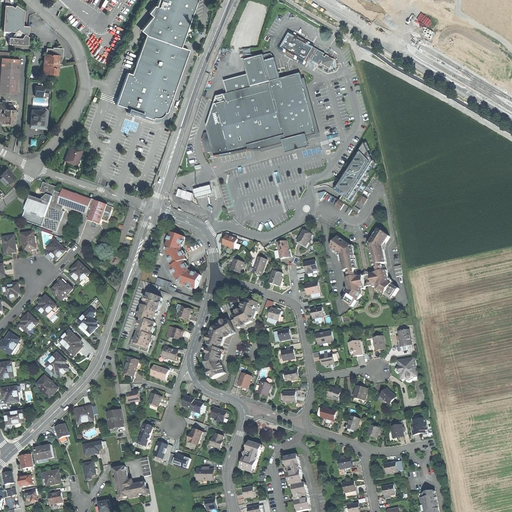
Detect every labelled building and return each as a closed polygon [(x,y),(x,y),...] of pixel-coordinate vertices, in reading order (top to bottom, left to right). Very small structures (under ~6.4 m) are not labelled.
[(120,95),(117,105),(129,109),(128,113),(130,113),(131,111),(136,113),(142,115),(141,117),(143,118),(144,116),(154,120),(155,118),(159,119),(162,118),(164,116),(166,113),(167,114),(174,94),(176,90),(188,54),(190,51),(181,48),(197,0),(158,0),(156,7),(155,7),(155,6),(148,14),(150,15),(153,17),(141,31),(144,33),(146,36),(133,73),(132,75),(130,74),(127,73),(126,76),(123,86),(120,95)] [(8,45),(27,46),(28,37),(26,36),(28,34),(28,26),(23,26),(24,11),(16,6),(14,8),(12,6),(4,5),(4,7),(5,9),(4,10),(2,32),(15,32),(11,38),(8,38),(8,45)] [(285,49),(307,62),(309,59),(315,47),(293,35),(293,36),(289,34),(286,38),(285,40),(282,46),(285,49)] [(326,53),(315,47),(309,59),(320,64),(322,61),(324,62),(324,64),(329,67),(331,67),(334,62),(334,59),(329,57),(327,58),(324,56),(326,53)] [(44,55),(43,73),(57,74),(58,64),(61,64),(62,48),(55,48),(55,49),(50,49),(45,49),(45,55),(44,55)] [(471,59),(453,49),(449,55),(467,66),(471,59)] [(275,59),(272,54),(257,58),(256,55),(245,55),(244,55),(249,76),(225,82),(228,94),(217,97),(203,141),(206,154),(213,152),(215,158),(250,150),(262,149),(263,153),(286,147),(288,155),(312,148),(310,142),(319,140),(304,84),(301,74),(281,80),(278,68),(275,59)] [(471,59),(467,66),(476,71),(483,61),(473,55),(471,59)] [(0,69),(0,92),(17,94),(19,69),(4,68),(0,68),(0,69)] [(0,102),(0,120),(1,121),(1,123),(7,124),(7,121),(14,122),(14,110),(12,110),(12,104),(8,104),(8,106),(5,106),(5,101),(1,101),(1,103),(0,102)] [(31,110),(30,125),(37,125),(43,126),(44,111),(31,110)] [(365,145),(339,190),(350,197),(370,163),(366,158),(369,153),(365,145)] [(70,163),(77,165),(82,150),(72,146),(69,154),(67,153),(64,161),(70,163)] [(0,176),(9,184),(16,177),(11,173),(7,169),(0,176)] [(47,195),(47,196),(53,198),(55,192),(57,187),(50,185),(44,183),(40,192),(47,195)] [(210,186),(196,190),(196,191),(197,195),(211,191),(210,186)] [(56,232),(59,222),(64,210),(60,209),(62,206),(87,215),(87,214),(90,215),(89,219),(101,224),(103,218),(104,215),(110,217),(113,208),(108,206),(108,205),(95,201),(95,202),(92,201),(92,200),(63,189),(61,194),(55,192),(53,198),(47,196),(44,198),(43,200),(31,196),(28,204),(30,211),(26,221),(56,232)] [(385,255),(384,246),(390,236),(379,229),(376,236),(374,235),(372,239),(374,240),(372,243),(370,242),(369,245),(371,252),(372,252),(375,265),(376,265),(377,266),(375,267),(376,270),(378,270),(378,272),(387,270),(386,263),(387,263),(385,255)] [(302,244),(307,247),(314,235),(305,230),(298,241),(302,244)] [(31,249),(37,248),(34,232),(22,234),(25,250),(31,249)] [(172,233),(167,250),(175,266),(185,261),(187,260),(182,249),(184,244),(186,237),(172,233)] [(224,245),(235,248),(238,239),(228,235),(226,241),(224,245)] [(12,252),(17,252),(15,236),(3,237),(4,241),(3,241),(4,249),(5,249),(6,253),(12,252)] [(345,279),(346,279),(356,277),(356,274),(357,274),(356,270),(354,271),(354,269),(356,268),(354,256),(355,255),(354,248),(353,248),(353,247),(351,245),(350,247),(347,245),(349,244),(346,241),(345,243),(338,238),(331,248),(341,255),(342,259),(345,279)] [(54,257),(57,261),(67,250),(62,246),(62,247),(58,244),(59,244),(54,240),(47,247),(51,251),(49,253),(54,257)] [(286,258),(290,257),(287,241),(278,243),(281,259),(286,258)] [(263,276),(268,260),(259,257),(254,273),(258,274),(263,276)] [(237,271),(242,273),(244,268),(245,264),(245,263),(236,260),(233,270),(237,271)] [(308,272),(309,273),(314,272),(314,270),(319,269),(317,260),(306,262),(307,267),(308,272)] [(175,266),(172,267),(180,284),(197,289),(201,276),(195,274),(190,272),(185,261),(175,266)] [(75,271),(71,274),(81,283),(88,276),(91,272),(80,262),(76,266),(73,269),(75,271)] [(378,272),(370,274),(373,287),(377,287),(377,288),(380,290),(379,292),(385,296),(386,294),(393,299),(399,288),(393,284),(390,282),(387,270),(378,272)] [(284,274),(274,271),(271,284),(276,285),(281,287),(283,281),(284,278),(283,278),(284,274)] [(342,300),(353,307),(357,300),(358,301),(362,295),(361,294),(361,292),(362,292),(362,289),(365,289),(363,275),(356,277),(346,279),(347,284),(348,291),(342,300)] [(90,278),(88,276),(81,283),(83,286),(89,281),(88,280),(90,278)] [(52,291),(62,301),(74,290),(63,280),(57,286),(52,291)] [(313,293),(322,291),(320,281),(306,284),(308,290),(308,294),(313,293)] [(19,283),(4,285),(6,295),(9,294),(10,298),(19,297),(18,293),(20,293),(19,288),(19,283)] [(130,347),(148,352),(151,343),(152,340),(154,340),(155,336),(152,335),(156,323),(153,322),(155,317),(156,314),(158,315),(160,311),(159,311),(163,299),(150,294),(146,306),(144,306),(140,318),(143,319),(138,331),(140,332),(138,339),(134,337),(130,347)] [(42,304),(38,308),(47,317),(53,310),(57,306),(47,296),(43,300),(40,302),(42,304)] [(246,303),(244,311),(233,316),(239,329),(255,320),(261,303),(254,301),(249,300),(248,303),(246,303)] [(180,317),(189,320),(191,314),(192,310),(183,307),(182,311),(180,317)] [(314,319),(326,316),(324,307),(312,309),(313,314),(314,319)] [(269,318),(280,321),(283,311),(278,310),(272,308),(269,318)] [(88,330),(92,334),(95,330),(98,327),(96,325),(98,323),(93,319),(95,317),(94,315),(96,313),(92,309),(80,322),(83,326),(87,331),(88,330)] [(57,313),(56,312),(53,310),(47,317),(50,320),(57,313)] [(26,330),(30,333),(40,323),(30,314),(26,317),(28,318),(23,323),(21,325),(22,326),(26,330)] [(236,333),(230,321),(214,329),(211,336),(208,345),(212,346),(209,355),(206,363),(214,379),(226,373),(221,362),(224,355),(222,354),(223,351),(220,349),(221,346),(223,346),(225,338),(236,333)] [(172,338),(181,341),(183,336),(184,331),(175,328),(172,338)] [(279,331),(281,341),(292,339),(291,335),(290,329),(279,331)] [(402,346),(412,344),(410,330),(399,332),(401,342),(402,346)] [(60,342),(75,356),(80,351),(84,347),(80,344),(82,342),(71,331),(60,342)] [(319,345),(335,342),(333,331),(317,335),(318,341),(319,345)] [(0,347),(12,355),(17,347),(22,340),(12,333),(7,340),(5,343),(3,342),(0,347)] [(381,350),(387,349),(384,335),(374,337),(377,351),(381,350)] [(360,356),(364,355),(362,343),(357,344),(357,342),(350,343),(350,348),(352,348),(353,353),(354,352),(356,352),(356,356),(360,356)] [(163,356),(176,361),(177,356),(179,351),(166,346),(163,356)] [(283,352),(285,361),(296,359),(295,354),(295,349),(283,352)] [(59,375),(62,377),(66,373),(70,369),(66,365),(64,363),(66,361),(58,353),(47,364),(51,369),(52,368),(59,375)] [(330,364),(336,363),(334,354),(322,356),(324,365),(330,364)] [(125,373),(135,377),(137,370),(140,361),(130,357),(125,373)] [(415,358),(402,360),(402,364),(399,365),(400,366),(399,367),(399,368),(397,369),(397,370),(399,371),(400,373),(403,372),(404,379),(407,378),(409,380),(411,381),(413,379),(413,377),(418,376),(416,365),(417,365),(416,360),(415,358)] [(12,362),(0,364),(0,371),(0,372),(0,374),(2,374),(3,379),(15,377),(13,368),(12,362)] [(151,375),(166,380),(168,375),(170,370),(155,365),(151,375)] [(57,377),(59,375),(52,368),(51,369),(49,371),(56,377),(57,377)] [(287,372),(289,382),(300,379),(299,374),(298,370),(287,372)] [(245,388),(249,389),(253,376),(244,373),(239,386),(245,388)] [(59,389),(46,376),(38,385),(45,392),(46,391),(52,397),(55,394),(59,389)] [(264,394),(269,396),(272,385),(266,383),(263,382),(259,393),(264,394)] [(354,397),(366,400),(369,389),(363,388),(357,386),(354,397)] [(18,387),(3,389),(4,399),(6,399),(7,400),(7,404),(20,402),(18,387)] [(329,398),(339,401),(342,392),(332,388),(329,398)] [(384,399),(391,405),(397,397),(388,389),(384,393),(381,397),(384,399)] [(130,403),(142,401),(141,396),(140,391),(128,393),(130,403)] [(297,392),(286,393),(286,402),(297,402),(297,398),(297,392)] [(150,404),(159,407),(163,397),(158,395),(153,394),(150,404)] [(182,406),(192,409),(195,401),(195,400),(190,398),(185,397),(183,405),(182,406)] [(192,411),(202,414),(205,405),(200,403),(195,401),(192,409),(192,411)] [(90,422),(94,421),(92,407),(85,408),(80,409),(78,412),(79,419),(80,424),(90,422)] [(220,410),(215,408),(212,418),(216,419),(215,421),(222,423),(222,421),(223,422),(226,412),(223,411),(220,410)] [(328,420),(335,421),(337,412),(324,409),(322,418),(328,420)] [(114,412),(108,413),(111,429),(117,428),(125,427),(122,411),(114,412)] [(8,420),(9,426),(13,426),(17,425),(17,424),(22,423),(26,422),(24,412),(7,414),(8,420)] [(353,429),(358,430),(361,419),(352,417),(349,427),(353,429)] [(412,426),(414,435),(421,433),(421,431),(425,430),(429,429),(426,418),(414,420),(415,426),(412,426)] [(90,425),(90,422),(80,424),(79,419),(76,420),(78,427),(90,425)] [(12,430),(13,426),(9,426),(8,420),(5,421),(6,431),(12,430)] [(142,423),(139,432),(151,437),(152,432),(154,428),(142,423)] [(67,437),(71,435),(67,424),(61,426),(57,428),(61,439),(62,439),(67,437)] [(400,437),(406,436),(405,432),(404,427),(403,424),(392,427),(391,427),(394,439),(400,437)] [(374,437),(379,439),(382,428),(372,426),(369,436),(374,437)] [(189,441),(199,445),(204,432),(195,429),(193,433),(192,436),(191,436),(189,441)] [(151,437),(139,432),(135,442),(147,447),(149,442),(151,437)] [(211,447),(221,450),(223,444),(224,444),(224,443),(225,441),(224,441),(225,437),(217,434),(216,438),(214,437),(211,447)] [(251,441),(249,445),(247,444),(246,446),(249,447),(248,449),(248,450),(247,452),(244,453),(245,456),(246,456),(241,469),(252,473),(253,470),(255,470),(261,452),(263,446),(262,445),(251,441)] [(86,456),(100,453),(99,450),(102,449),(105,449),(103,442),(84,446),(86,456)] [(155,456),(169,461),(171,454),(171,453),(167,451),(169,446),(164,445),(164,444),(159,442),(155,456)] [(164,443),(164,444),(164,445),(169,446),(167,451),(171,453),(174,446),(164,443)] [(43,447),(35,449),(38,461),(40,461),(49,459),(55,458),(52,445),(43,447)] [(169,461),(168,463),(175,465),(176,464),(179,466),(179,465),(185,467),(187,468),(188,469),(192,459),(189,458),(181,455),(181,457),(178,456),(175,455),(171,454),(169,461)] [(27,456),(22,457),(24,469),(31,468),(34,467),(32,455),(27,456)] [(285,457),(286,461),(284,462),(285,465),(287,464),(287,465),(288,468),(287,469),(286,471),(287,472),(288,472),(289,476),(290,480),(291,480),(292,486),(294,485),(305,483),(299,455),(285,457)] [(340,460),(341,468),(345,467),(346,469),(353,467),(351,458),(346,459),(342,460),(340,460)] [(95,462),(84,464),(86,474),(87,480),(92,479),(92,476),(97,475),(95,462)] [(321,511),(328,511),(318,462),(312,463),(321,511)] [(387,464),(389,474),(399,472),(397,462),(392,463),(387,464)] [(127,467),(115,469),(117,475),(117,477),(117,479),(119,485),(120,491),(121,495),(121,498),(125,498),(130,497),(135,496),(140,495),(145,494),(148,493),(148,489),(146,482),(137,484),(134,484),(134,482),(133,480),(129,481),(127,467)] [(197,481),(214,481),(214,474),(214,469),(208,469),(208,468),(205,468),(205,469),(198,469),(197,481)] [(60,470),(46,473),(47,479),(48,486),(62,484),(61,478),(60,470)] [(6,485),(15,483),(13,472),(9,473),(4,474),(6,485)] [(350,490),(350,492),(358,490),(356,485),(356,481),(344,483),(346,491),(350,490)] [(295,495),(296,497),(294,498),(295,500),(297,501),(298,511),(299,511),(312,510),(307,483),(305,483),(294,485),(295,495)] [(391,495),(396,494),(395,485),(383,488),(384,492),(385,497),(386,497),(391,495)] [(245,494),(246,499),(256,496),(254,487),(244,489),(245,494)] [(28,493),(27,493),(27,494),(26,496),(26,498),(28,499),(28,500),(31,500),(32,501),(32,503),(39,501),(38,495),(37,491),(35,491),(28,493)] [(439,511),(439,505),(437,505),(436,501),(438,501),(436,491),(423,493),(424,498),(422,499),(423,508),(424,511),(439,511)] [(63,492),(50,494),(52,505),(60,503),(64,503),(64,498),(63,492)] [(208,511),(218,509),(217,504),(216,499),(206,501),(208,511)] [(101,511),(104,511),(106,511),(112,511),(110,501),(103,502),(99,503),(100,506),(101,511)] [(350,505),(351,511),(361,511),(361,507),(360,503),(350,505)]
